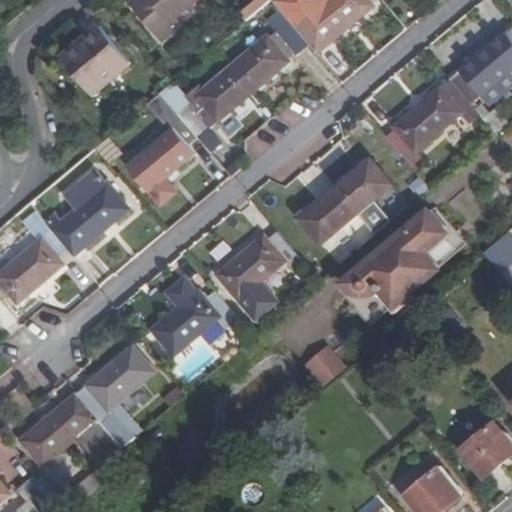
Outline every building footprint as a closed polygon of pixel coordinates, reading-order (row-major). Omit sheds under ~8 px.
[(170,22),(197,0),(145,0),(135,8),(162,42),(177,30),(170,22)] [(259,0),(243,14),(248,21),(271,2),(269,0),(259,0)] [(276,0),(289,15),(312,42),(319,50),(374,3),(371,0),(276,0)] [(280,27),(237,64),(257,89),(292,61),(290,57),(299,50),(301,51),(312,42),(289,15),(278,24),(280,27)] [(132,63),(103,26),(65,58),(95,94),(132,63)] [(511,26),(509,29),(453,76),(473,100),(511,67),(511,26)] [(187,93),(177,81),(175,82),(164,91),(200,133),(221,116),(223,118),(257,89),(237,64),(206,91),(200,83),(187,93)] [(453,76),(397,123),(406,133),(418,148),(462,110),(472,121),(482,111),(473,100),(453,76)] [(178,129),(135,165),(155,189),(168,204),(182,192),(169,177),(199,153),(192,144),(202,135),(200,133),(164,91),(154,100),(178,129)] [(423,154),(418,148),(406,133),(396,141),(414,163),(423,154)] [(423,154),(414,163),(427,178),(436,170),(423,154)] [(373,160),(304,217),(325,241),(394,184),(373,160)] [(67,194),(80,211),(114,182),(100,166),(67,194)] [(62,213),(52,222),(73,247),(79,254),(135,206),(114,182),(80,211),(68,220),(62,213)] [(423,251),(438,268),(469,242),(437,204),(429,211),(446,231),(423,251)] [(429,211),(345,282),(349,285),(353,287),(359,289),(365,289),(370,289),(376,288),(380,286),(382,284),(397,302),(438,268),(423,251),(446,231),(429,211)] [(44,241),(2,276),(23,301),(70,263),(63,255),(73,247),(52,222),(49,218),(35,229),(44,241)] [(267,234),(223,271),(213,281),(219,288),(249,323),(257,333),(268,324),(244,296),(288,258),(295,266),(305,258),(278,226),(267,234)] [(503,273),(511,265),(511,229),(485,250),(503,273)] [(345,282),(339,287),(371,325),(397,302),(382,284),(380,286),(376,288),(370,289),(365,289),(359,289),(353,287),(349,285),(345,282)] [(204,289),(158,326),(179,352),(219,318),(227,327),(233,322),(240,331),(249,323),(219,288),(209,296),(204,289)] [(140,343),(93,382),(113,407),(121,400),(160,368),(140,343)] [(326,386),(350,366),(331,343),(307,364),(326,386)] [(145,427),(121,400),(113,407),(93,382),(82,392),(125,444),(145,427)] [(79,439),(100,465),(125,444),(82,392),(27,438),(48,465),(79,439)] [(511,439),(498,422),(466,448),(488,476),(511,456),(511,439)] [(443,468),(412,494),(425,511),(444,511),(465,496),(443,468)] [(15,511),(43,511),(44,511),(60,498),(41,474),(24,489),(32,498),(15,511)] [(0,476),(0,503),(13,493),(0,476)]
